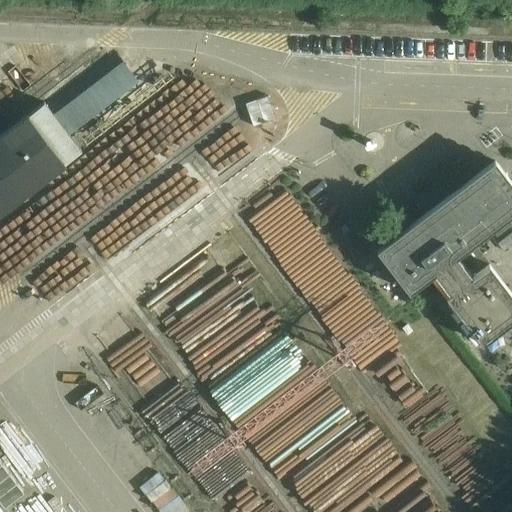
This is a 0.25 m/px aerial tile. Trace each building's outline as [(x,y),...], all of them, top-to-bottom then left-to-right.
[(76,106),(95,133),(159,87),(140,60),(76,106)] [(257,126),(288,117),(281,95),(251,104),(257,126)] [(44,102),(0,135),(0,213),(82,151),(69,134),(45,103),(44,102)] [(457,255),(468,247),(511,213),(511,183),(495,161),(379,250),(410,291),(434,273),(450,294),(447,296),(484,343),(511,321),(511,294),(489,264),(473,276),(457,255)] [(0,461),(0,500),(4,507),(23,492),(0,461)] [(180,505),(168,492),(154,505),(160,511),(178,511),(200,492),(182,472),(169,485),(185,501),(180,505)]
